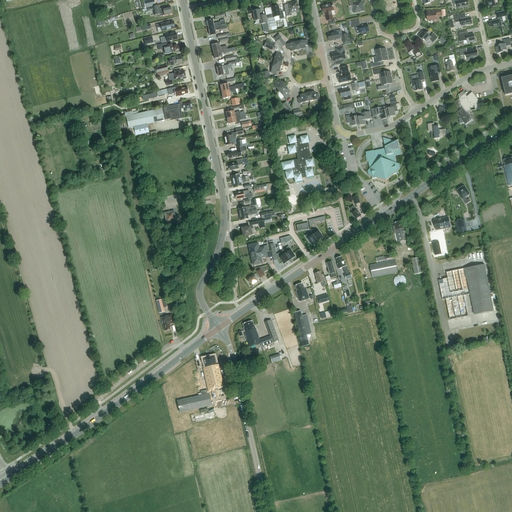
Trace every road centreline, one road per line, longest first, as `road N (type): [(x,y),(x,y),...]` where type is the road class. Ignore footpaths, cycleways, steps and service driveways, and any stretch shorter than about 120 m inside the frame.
road 1 (tertiary): [(218,328),(199,294),(225,211),(183,9)]
road 2 (secondary): [(8,478),(218,328)]
road 3 (secondary): [(343,242),(511,128)]
road 4 (unclassified): [(265,511),(232,354),(218,328)]
road 5 (residential): [(416,111),(388,127),(342,133),(327,80)]
